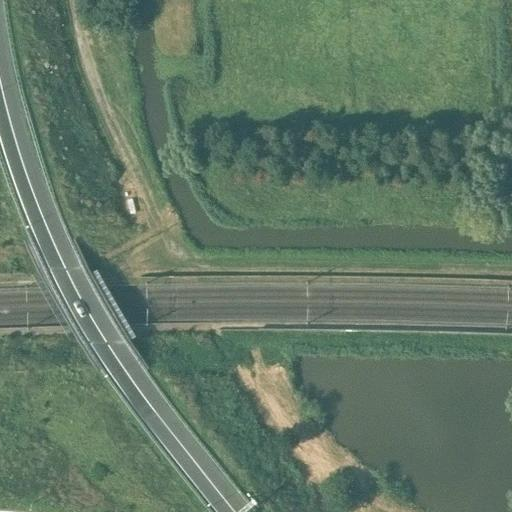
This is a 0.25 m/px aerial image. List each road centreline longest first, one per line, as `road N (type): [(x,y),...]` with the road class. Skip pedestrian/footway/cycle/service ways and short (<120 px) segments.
road 1 (track): [(76,0),(93,78),(162,230),(182,254),(215,263),(511,267)]
road 2 (motorway): [(223,511),(82,323),(25,201),(0,121)]
